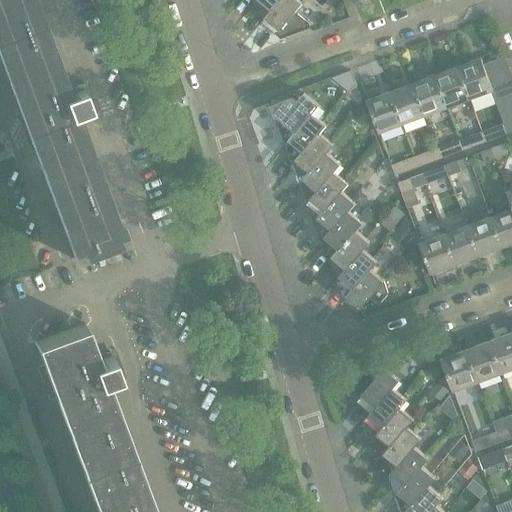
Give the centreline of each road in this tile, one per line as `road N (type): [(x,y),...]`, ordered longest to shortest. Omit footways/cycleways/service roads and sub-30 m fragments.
road 1 (residential): [(213,91),(472,0)]
road 2 (residential): [(292,360),(511,284)]
road 3 (residential): [(292,360),(335,511)]
road 4 (residential): [(252,230),(213,91)]
road 5 (residential): [(252,230),(292,360)]
